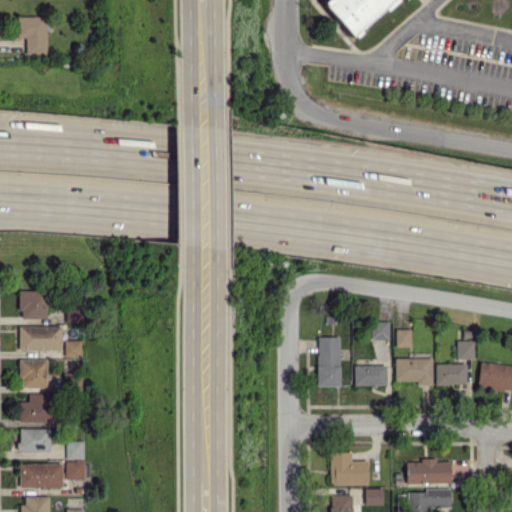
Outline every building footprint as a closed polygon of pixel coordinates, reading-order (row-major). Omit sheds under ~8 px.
[(326,0),(322,4),(352,37),(392,0),(326,0)] [(24,37),(25,54),(47,53),(45,15),(15,16),(16,37),(24,37)] [(18,318),(46,318),(46,290),(19,289),(18,318)] [(64,322),(82,322),(82,305),(64,304),(64,322)] [(388,339),(388,321),(371,320),(370,339),(388,339)] [(18,349),(60,349),(60,325),(18,325),(18,349)] [(409,328),(394,328),(394,346),(410,346),(409,328)] [(316,385),(339,385),(339,336),(317,336),(316,385)] [(81,340),(64,339),(63,356),(81,356),(81,340)] [(473,358),(473,339),(455,340),(455,359),(473,358)] [(394,380),(416,380),(416,384),(431,384),(431,357),(394,358),(394,380)] [(46,387),(46,359),(18,358),(18,386),(46,387)] [(511,383),(511,365),(479,361),(475,386),(511,391),(511,383)] [(465,362),(434,363),(434,384),(465,384),(465,362)] [(353,385),(385,385),(385,364),(353,365),(353,385)] [(51,421),(50,392),(27,393),(27,401),(17,401),(18,422),(51,421)] [(49,428),(18,427),(17,451),(48,451),(49,428)] [(83,440),(65,440),(65,458),(83,458),(83,440)] [(366,460),(350,460),(350,451),(329,451),(329,484),(367,483),(366,460)] [(405,483),(450,482),(449,461),(434,461),(434,457),(419,458),(419,461),(404,462),(405,483)] [(65,479),(83,479),(83,460),(64,461),(65,479)] [(61,463),(19,462),(18,486),(61,487),(61,463)] [(382,488),(364,488),(363,504),(382,504),(382,488)] [(449,489),(407,490),(406,511),(427,511),(427,507),(450,507),(449,489)] [(351,511),(351,494),(329,494),(328,511),(351,511)] [(18,511),(47,511),(48,496),(23,496),(24,504),(19,504),(18,511)]
